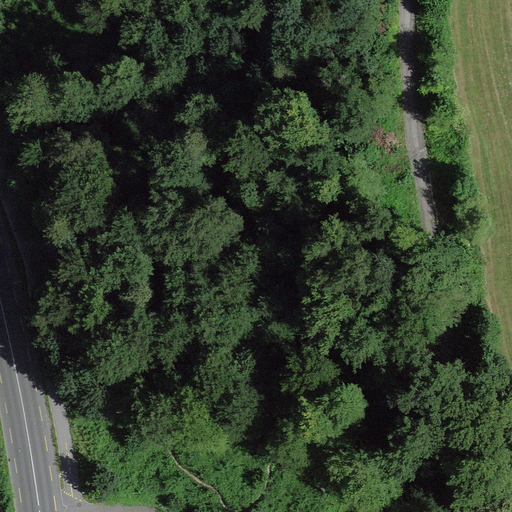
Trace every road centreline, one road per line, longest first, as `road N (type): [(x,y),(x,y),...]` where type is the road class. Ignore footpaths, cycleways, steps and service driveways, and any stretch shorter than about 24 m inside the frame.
road 1 (track): [(364,0),(371,105),(444,414),(452,511)]
road 2 (secondary): [(44,511),(0,299)]
